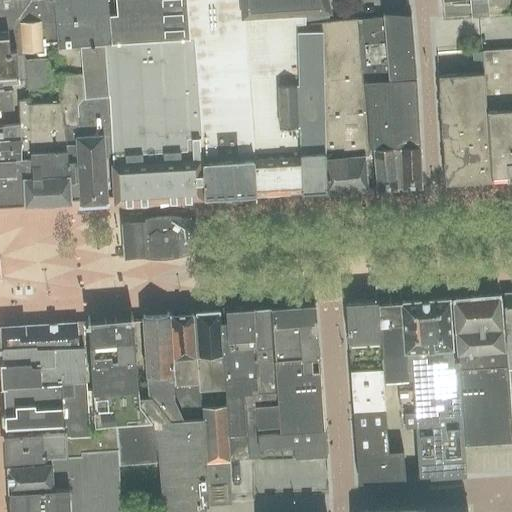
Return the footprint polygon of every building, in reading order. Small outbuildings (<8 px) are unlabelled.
[(111,43),(109,15),(107,0),(0,0),(0,80),(27,79),(28,88),(48,86),(47,67),(46,57),(46,47),(57,46),(57,47),(104,43),(105,44),(111,43)] [(190,38),(187,0),(115,0),(117,14),(109,15),(111,43),(190,38)] [(298,72),(297,24),(296,12),(330,10),(327,0),(187,0),(190,38),(193,38),(203,194),(203,197),(216,196),(216,192),(238,191),(238,195),(262,193),(301,191),(299,125),(279,126),(277,73),(298,72)] [(367,113),(363,80),(416,77),(416,75),(411,14),(357,19),(357,18),(297,24),(298,72),(277,73),(279,126),(299,125),(301,191),(325,190),(325,193),(327,192),(327,191),(330,191),(331,192),(347,191),(352,190),(368,189),(367,188),(364,155),(369,155),(367,113)] [(193,38),(190,38),(111,43),(105,44),(109,96),(109,136),(113,197),(114,197),(114,198),(116,197),(135,195),(135,196),(137,196),(137,198),(203,194),(193,38)] [(83,98),(109,96),(105,44),(104,43),(57,47),(57,46),(46,47),(46,57),(47,67),(60,66),(62,102),(28,103),(30,151),(31,176),(23,177),(24,203),(24,204),(70,201),(70,197),(79,197),(75,124),(80,124),(79,103),(83,98)] [(511,48),(483,50),(484,72),(491,180),(493,180),(492,174),(507,173),(507,179),(511,178),(511,48)] [(484,72),(438,75),(444,161),(444,166),(445,183),(446,183),(446,182),(452,182),(452,183),(453,183),(453,181),(458,181),(458,182),(459,182),(459,181),(464,181),(464,182),(465,182),(465,181),(471,180),(471,181),(472,181),(472,180),(477,180),(477,181),(478,181),(478,180),(484,180),(484,181),(484,179),(490,179),(490,180),(491,180),(484,72)] [(421,185),(417,83),(416,77),(363,80),(367,113),(369,155),(364,155),(367,188),(377,187),(377,189),(378,188),(378,184),(384,183),(385,187),(396,186),(396,187),(421,185)] [(20,113),(19,113),(20,123),(0,125),(0,110),(14,109),(12,91),(4,91),(4,90),(0,90),(0,158),(20,158),(20,123),(20,113)] [(103,136),(109,136),(109,96),(83,98),(79,103),(80,124),(75,124),(79,197),(80,207),(107,205),(103,136)] [(30,151),(28,103),(28,99),(19,100),(19,113),(20,113),(20,123),(20,158),(0,158),(0,205),(15,205),(15,204),(24,203),(23,177),(31,176),(30,151)] [(191,219),(183,220),(176,216),(169,220),(162,217),(155,221),(148,218),(141,223),(133,223),(136,255),(144,255),(151,258),(158,254),(165,257),(172,253),(179,256),(185,252),(193,251),(191,219)] [(511,292),(503,293),(505,320),(511,319),(511,345),(503,346),(503,348),(505,348),(507,368),(511,429),(511,292)] [(503,348),(503,346),(499,294),(497,294),(453,297),(458,360),(464,438),(486,436),(486,442),(499,441),(511,440),(511,441),(511,440),(511,429),(507,368),(505,348),(503,348)] [(464,438),(458,360),(453,360),(449,297),(446,297),(446,298),(442,298),(437,305),(430,305),(421,306),(415,306),(408,301),(404,301),(401,301),(407,378),(412,378),(418,476),(421,476),(421,475),(425,478),(438,475),(438,474),(446,474),(447,474),(460,475),(463,472),(464,473),(466,472),(464,438)] [(407,378),(401,301),(401,300),(396,300),(396,298),(378,299),(384,380),(407,378)] [(385,408),(377,299),(345,301),(353,410),(385,408)] [(270,308),(273,346),(277,393),(244,395),(249,458),(260,458),(258,434),(325,429),(324,429),(319,362),(319,361),(318,362),(318,361),(318,357),(319,357),(319,355),(316,322),(317,322),(315,303),(314,303),(314,304),(284,306),(282,313),(277,313),(276,307),(272,307),(272,306),(271,306),(270,306),(270,307),(270,308)] [(256,371),(255,347),(254,315),(254,307),(251,307),(251,308),(228,310),(228,309),(226,309),(227,322),(220,322),(223,377),(224,386),(226,406),(228,434),(229,459),(249,458),(244,395),(257,394),(256,374),(256,371)] [(273,346),(270,308),(270,307),(254,308),(254,307),(254,315),(255,347),(256,371),(256,374),(257,394),(277,393),(273,346)] [(224,386),(220,322),(219,309),(217,309),(217,310),(210,310),(205,310),(203,312),(204,313),(199,313),(199,311),(197,311),(199,354),(198,358),(200,388),(224,386)] [(200,388),(198,358),(199,354),(197,311),(196,311),(193,311),(193,312),(193,311),(191,311),(191,314),(186,314),(186,315),(180,316),(179,313),(172,313),(170,313),(176,400),(184,418),(203,417),(202,407),(202,405),(200,388)] [(169,313),(151,315),(143,315),(143,322),(148,391),(171,419),(183,418),(174,398),(169,313)] [(206,511),(206,505),(209,505),(209,504),(233,503),(229,459),(206,460),(203,417),(184,418),(183,418),(171,419),(148,391),(138,392),(133,316),(123,317),(124,328),(112,329),(112,325),(110,325),(110,329),(98,330),(97,319),(88,320),(95,423),(117,422),(118,427),(117,427),(118,449),(119,464),(158,461),(162,511),(206,511)] [(77,322),(62,323),(40,324),(42,347),(72,346),(84,346),(82,322),(77,322)] [(42,347),(40,324),(27,325),(24,324),(1,326),(2,346),(25,345),(36,345),(36,347),(42,347)] [(85,363),(84,346),(72,346),(42,347),(36,347),(36,345),(25,345),(2,346),(3,363),(32,362),(32,365),(85,363)] [(86,380),(85,363),(32,365),(32,362),(3,363),(2,364),(2,365),(3,365),(4,365),(5,382),(4,382),(3,383),(4,384),(41,382),(86,380)] [(90,435),(86,380),(41,382),(4,384),(6,427),(69,424),(70,431),(70,436),(90,435)] [(228,434),(226,406),(203,407),(202,407),(203,417),(206,460),(229,459),(228,434)] [(388,450),(385,408),(353,410),(359,482),(405,479),(403,449),(388,450)] [(118,449),(117,427),(96,429),(97,435),(90,435),(70,436),(70,431),(10,435),(6,435),(7,458),(7,460),(51,457),(51,458),(90,455),(90,450),(118,449)] [(325,430),(325,429),(258,434),(260,458),(294,457),(326,455),(326,454),(325,454),(324,438),(319,435),(319,430),(325,430)] [(122,510),(119,464),(118,449),(90,450),(90,455),(51,458),(51,463),(8,465),(9,511),(129,511),(129,510),(122,510)]
